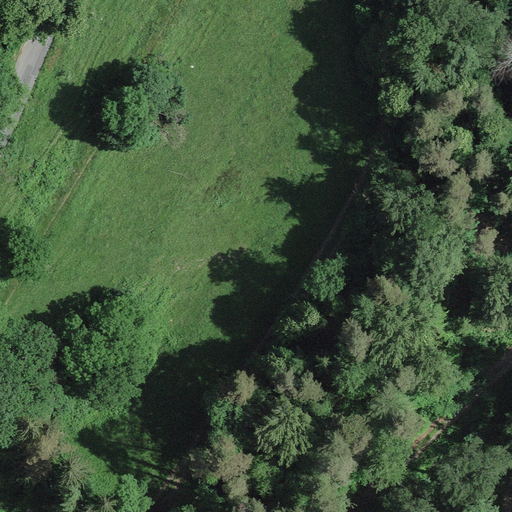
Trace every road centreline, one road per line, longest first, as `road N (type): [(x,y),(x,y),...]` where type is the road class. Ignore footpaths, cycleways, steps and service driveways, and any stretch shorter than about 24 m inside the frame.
road 1 (track): [(344,511),(511,361)]
road 2 (unclassified): [(60,0),(0,133)]
